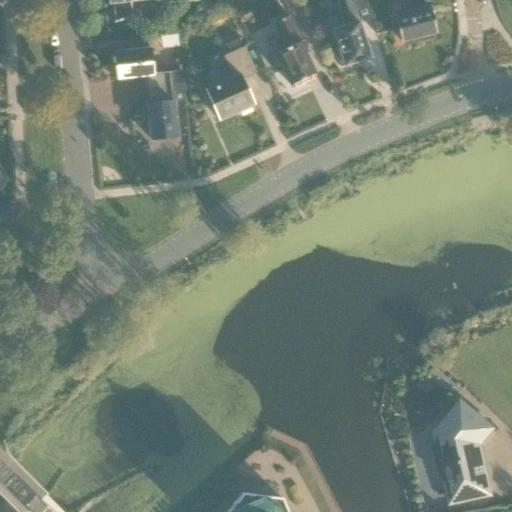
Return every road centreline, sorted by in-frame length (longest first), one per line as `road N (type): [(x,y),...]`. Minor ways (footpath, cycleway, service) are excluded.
road 1 (residential): [(109,267),(149,262),(330,159),(486,94)]
road 2 (residential): [(109,267),(83,238),(56,0)]
road 3 (residential): [(0,344),(82,301),(109,267)]
